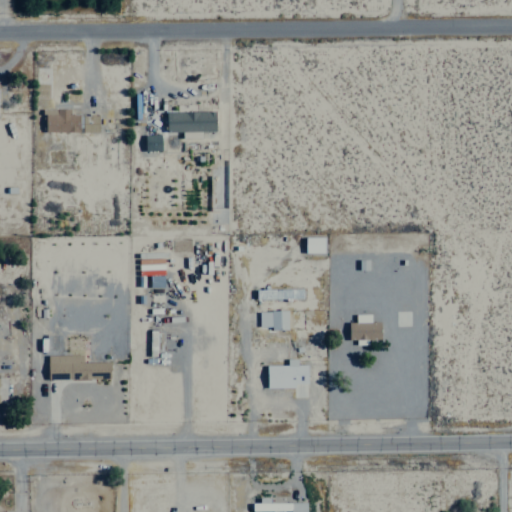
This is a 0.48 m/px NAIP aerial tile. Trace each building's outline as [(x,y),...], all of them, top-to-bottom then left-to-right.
[(97,115),(69,114),(69,109),(43,108),(43,131),(97,132),(97,115)] [(165,132),(181,131),(181,137),(201,136),(200,130),(215,130),(214,110),(165,111),(165,132)] [(160,150),(159,134),(143,134),(144,151),(160,150)] [(304,252),(323,253),(323,237),(304,237),(304,252)] [(255,290),(255,298),(290,298),(290,289),(255,290)] [(287,329),(286,310),(269,310),(270,329),(287,329)] [(379,322),(347,322),(347,339),(379,339),(379,322)] [(47,379),(109,378),(109,361),(82,362),(81,354),(46,355),(47,379)] [(306,384),(306,364),(296,364),(296,358),(286,358),(286,365),(265,365),(265,387),(294,387),(294,384),(306,384)] [(251,511),(289,511),(288,511),(305,511),(305,502),(268,503),(268,500),(250,500),(251,511)]
